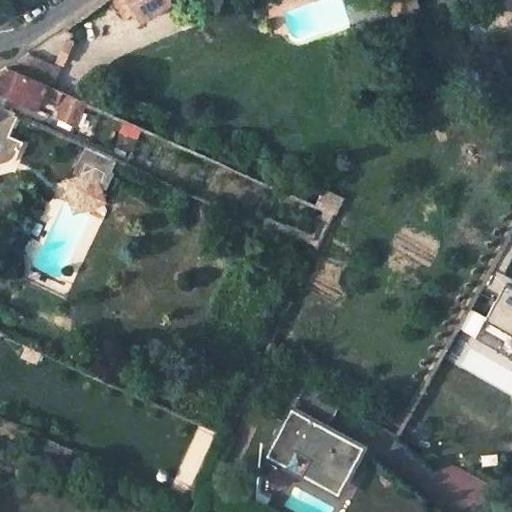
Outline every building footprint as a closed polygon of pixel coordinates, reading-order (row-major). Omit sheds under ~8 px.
[(100,0),(116,21),(127,13),(132,20),(163,3),(162,0),(100,0)] [(0,67),(0,96),(28,109),(33,97),(57,108),(62,95),(0,68),(0,67)] [(62,95),(57,108),(52,119),(70,127),(81,104),(62,95)] [(0,135),(0,160),(0,161),(5,158),(10,153),(16,137),(1,132),(0,135)] [(85,181),(90,184),(98,167),(95,166),(100,155),(73,142),(60,170),(65,172),(71,159),(91,168),(85,181)] [(71,159),(65,172),(50,179),(57,199),(59,199),(61,198),(63,198),(65,199),(67,200),(69,202),(70,204),(90,197),(85,181),(91,168),(71,159)] [(511,358),(511,280),(498,274),(469,340),(511,358)] [(480,376),(494,384),(503,371),(489,363),(480,376)] [(278,429),(263,459),(289,462),(293,455),(307,462),(303,469),(339,489),(348,472),(351,467),(352,464),(359,451),(323,431),(336,407),(299,387),(278,429)] [(289,462),(263,459),(334,498),(339,489),(303,469),(307,462),(293,455),(289,462)] [(351,467),(348,472),(356,476),(359,468),(352,464),(351,467)]
